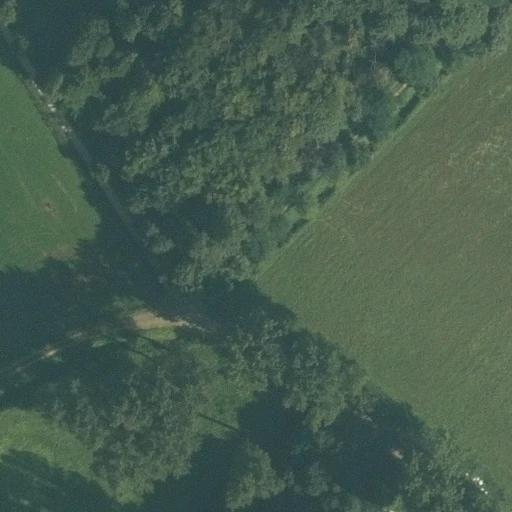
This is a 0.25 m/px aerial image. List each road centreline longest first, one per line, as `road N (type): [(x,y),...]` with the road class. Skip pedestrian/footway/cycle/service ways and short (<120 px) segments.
road 1 (track): [(451,511),(281,346),(186,317),(0,24)]
road 2 (track): [(179,305),(484,0)]
road 3 (track): [(186,317),(58,345),(0,379)]
